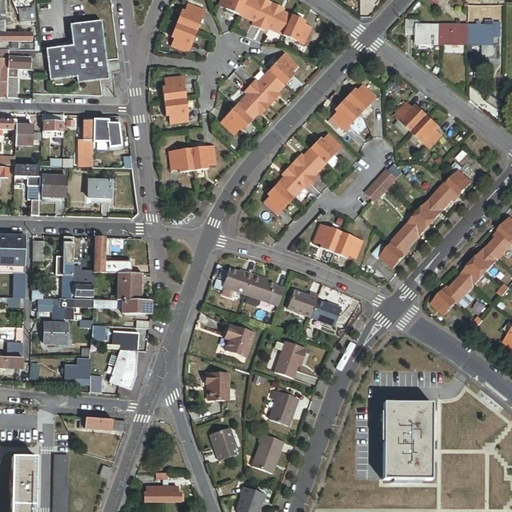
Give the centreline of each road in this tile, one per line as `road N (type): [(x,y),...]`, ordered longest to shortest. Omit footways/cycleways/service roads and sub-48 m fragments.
road 1 (residential): [(368,40),(244,176),(208,236)]
road 2 (residential): [(294,511),(356,358),(392,311)]
road 3 (residential): [(392,311),(341,282),(208,236)]
road 4 (residential): [(368,40),(511,149)]
road 5 (residential): [(392,311),(511,181)]
road 6 (residential): [(157,231),(0,227)]
road 7 (residential): [(0,396),(147,410)]
road 8 (residential): [(511,397),(392,311)]
road 9 (residential): [(165,378),(214,511)]
road 10 (residential): [(0,104),(140,108)]
road 11 (residential): [(157,231),(140,108)]
